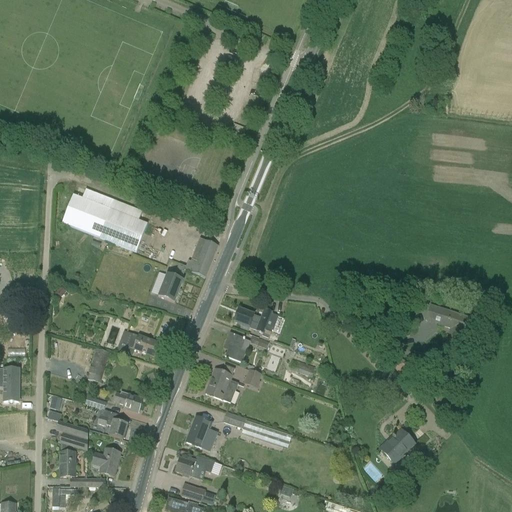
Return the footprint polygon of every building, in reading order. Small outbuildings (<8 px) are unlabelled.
[(142,214),(114,202),(86,191),(82,200),(73,197),(62,225),(99,240),(136,254),(148,226),(138,223),(142,214)] [(179,266),(175,275),(171,274),(170,278),(167,277),(158,299),(174,305),(183,283),(181,282),(185,273),(205,280),(218,248),(200,241),(191,263),(188,262),(186,269),(179,266)] [(62,289),(53,296),(58,301),(60,299),(64,296),(63,296),(66,294),(62,289)] [(473,321),(430,307),(426,322),(427,319),(440,324),(439,326),(453,331),(452,333),(450,333),(444,351),(459,356),(465,338),(462,337),(463,334),(468,335),(473,321)] [(4,326),(13,326),(13,310),(4,311),(4,321),(4,326)] [(239,311),(234,324),(241,327),(240,330),(248,333),(249,330),(263,335),(262,338),(268,340),(272,332),(266,330),(272,314),(264,311),(261,319),(254,317),(254,316),(239,311)] [(244,340),(230,335),(225,347),(229,349),(225,358),(242,365),(246,355),(240,352),(244,340)] [(155,359),(160,346),(133,336),(128,349),(119,346),(117,352),(132,357),(134,351),(155,359)] [(10,348),(29,349),(29,338),(10,337),(10,348)] [(257,347),(267,351),(269,345),(259,341),(257,347)] [(99,385),(109,354),(98,351),(88,382),(99,385)] [(311,379),(315,369),(294,362),(290,372),(311,379)] [(232,377),(235,371),(224,367),(221,374),(215,372),(210,384),(215,386),(210,398),(223,403),(228,390),(235,392),(238,385),(231,382),(233,377),(232,377)] [(245,380),(248,371),(238,368),(235,377),(245,380)] [(4,404),(18,404),(18,370),(4,370),(4,404)] [(244,386),(258,391),(260,384),(259,383),(261,376),(249,372),(244,386)] [(138,415),(143,402),(136,400),(136,399),(121,394),(120,396),(116,395),(113,404),(124,407),(124,410),(138,415)] [(88,399),(85,406),(99,411),(105,412),(107,404),(88,399)] [(59,405),(51,403),(49,410),(57,412),(59,405)] [(117,416),(105,412),(104,413),(102,412),(97,426),(106,428),(106,427),(111,428),(108,437),(123,442),(123,440),(125,440),(127,434),(125,433),(127,427),(115,423),(117,416)] [(59,424),(61,417),(49,413),(47,420),(47,421),(58,424),(59,424)] [(246,423),(246,421),(226,415),(223,424),(243,431),(241,435),(287,451),(291,438),(246,423)] [(186,444),(203,451),(213,426),(196,419),(186,444)] [(87,453),(89,433),(59,424),(58,424),(56,432),(63,434),(59,445),(61,445),(61,455),(70,455),(70,448),(87,453)] [(414,447),(401,433),(394,439),(393,437),(392,439),(393,440),(391,442),(387,445),(386,445),(379,452),(393,466),(414,447)] [(114,479),(120,455),(106,452),(105,457),(95,455),(92,467),(102,470),(100,475),(114,479)] [(76,455),(70,455),(61,455),(60,455),(60,479),(76,479),(76,455)] [(197,459),(195,464),(189,462),(189,464),(180,461),(175,474),(183,476),(182,478),(188,480),(188,478),(193,480),(199,482),(202,472),(211,475),(214,465),(197,459)] [(374,482),(380,477),(372,466),(366,470),(374,482)] [(78,490),(84,490),(85,481),(71,481),(71,489),(78,490)] [(85,481),(84,490),(105,490),(105,481),(85,481)] [(202,504),(205,493),(184,487),(181,498),(202,504)] [(51,503),(69,504),(69,493),(52,492),(51,503)] [(195,508),(195,506),(189,504),(188,506),(168,500),(165,511),(202,511),(203,510),(195,508)]
